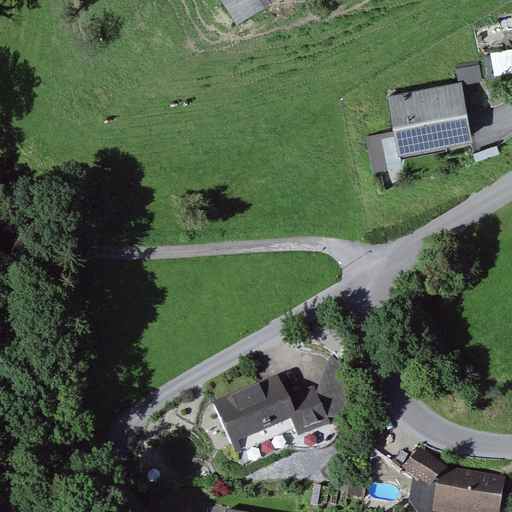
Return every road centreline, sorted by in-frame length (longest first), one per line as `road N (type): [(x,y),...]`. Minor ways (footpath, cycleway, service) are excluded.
road 1 (track): [(383,291),(325,247),(135,256),(74,250),(0,190)]
road 2 (residential): [(114,511),(113,460),(130,421),(220,363),(383,291)]
road 3 (tertiary): [(511,449),(445,433),(404,396),(380,356),(383,291)]
road 4 (tertiary): [(383,291),(427,242),(511,189)]
